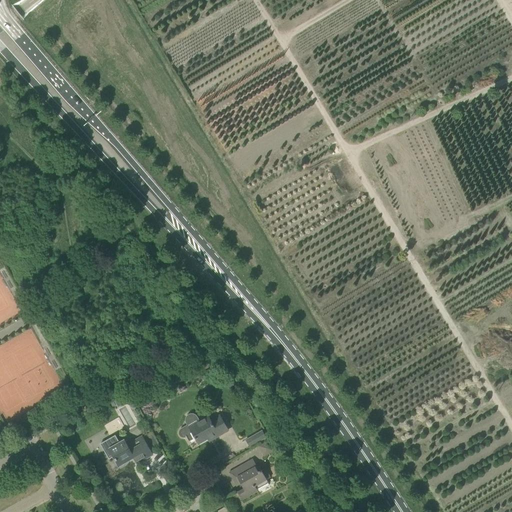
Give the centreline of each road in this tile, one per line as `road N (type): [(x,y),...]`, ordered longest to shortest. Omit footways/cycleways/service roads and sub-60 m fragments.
road 1 (primary): [(209,261),(0,15)]
road 2 (primary): [(400,511),(344,425),(209,261)]
road 3 (primary): [(0,45),(209,261)]
